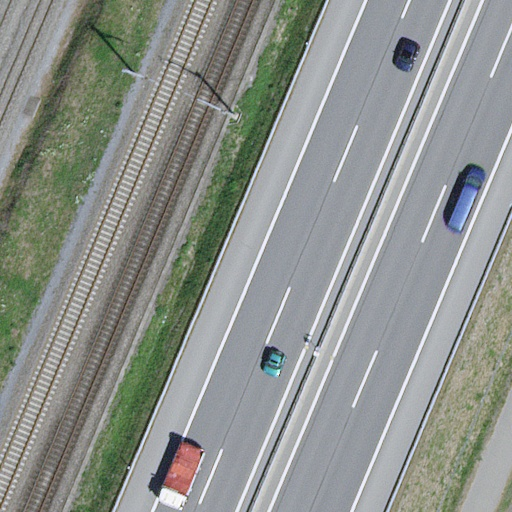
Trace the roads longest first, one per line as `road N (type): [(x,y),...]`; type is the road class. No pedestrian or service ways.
road 1 (motorway): [(409,0),(195,511)]
road 2 (motorway): [(310,511),(511,29)]
